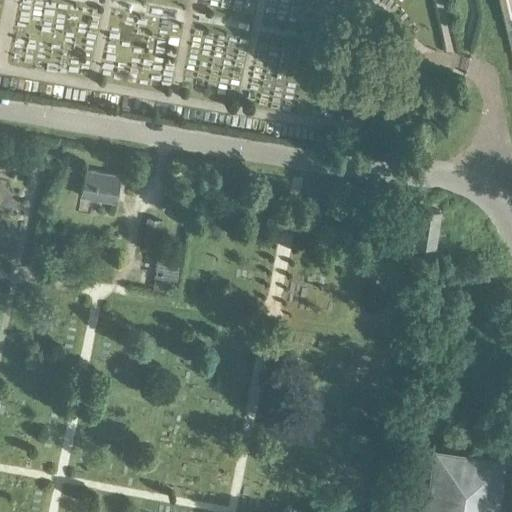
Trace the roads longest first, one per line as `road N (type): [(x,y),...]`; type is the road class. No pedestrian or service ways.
road 1 (residential): [(511,233),(470,191),(0,110)]
road 2 (track): [(95,293),(124,272),(140,199),(159,177),(167,136)]
